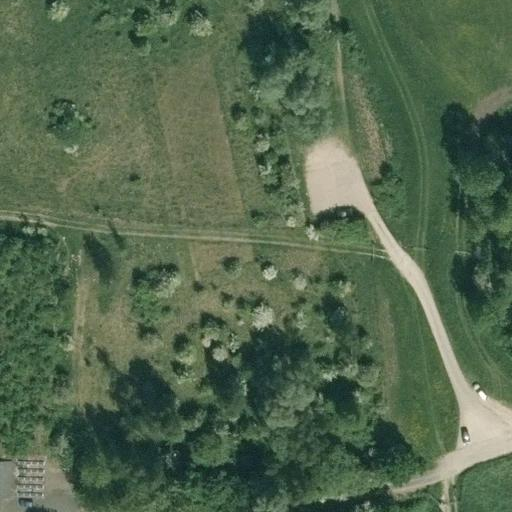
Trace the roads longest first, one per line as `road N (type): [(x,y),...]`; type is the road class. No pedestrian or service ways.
road 1 (unclassified): [(486,450),(421,288),(363,205),(348,164)]
road 2 (unclassified): [(241,511),(416,482),(486,450)]
